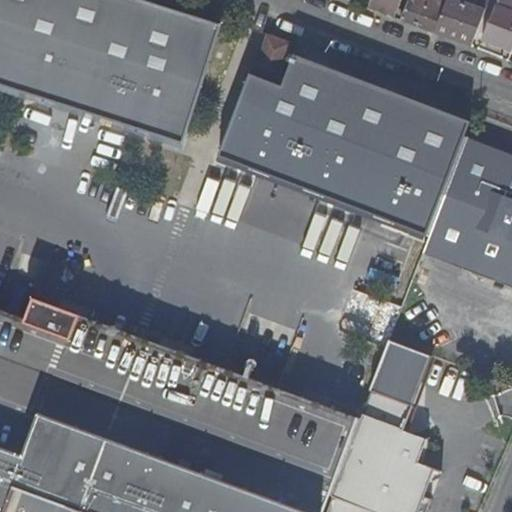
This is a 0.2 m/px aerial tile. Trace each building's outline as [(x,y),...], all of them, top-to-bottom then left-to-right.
[(0,0),(0,86),(182,144),(219,26),(137,0),(0,0)] [(371,0),(368,7),(395,17),(401,0),(371,0)] [(409,0),(402,20),(435,32),(447,0),(409,0)] [(447,0),(435,32),(473,47),(487,10),(476,5),(477,0),(465,0),(465,2),(460,0),(447,0)] [(484,38),(511,48),(511,0),(498,0),(497,5),(484,38)] [(261,59),(284,67),(291,42),(267,33),(261,58),(261,59)] [(473,125),(294,56),(283,91),(251,79),(218,164),(428,243),(462,153),(468,139),(473,125)] [(428,243),(426,249),(511,281),(511,155),(468,139),(462,153),(428,243)] [(91,353),(0,320),(0,511),(7,511),(18,480),(50,492),(86,505),(83,511),(312,511),(340,439),(91,353)] [(414,407),(434,354),(392,337),(372,392),(414,407)] [(406,428),(414,407),(372,392),(328,511),(420,511),(438,467),(421,460),(430,437),(406,428)] [(428,511),(435,497),(428,494),(420,511),(428,511)]
